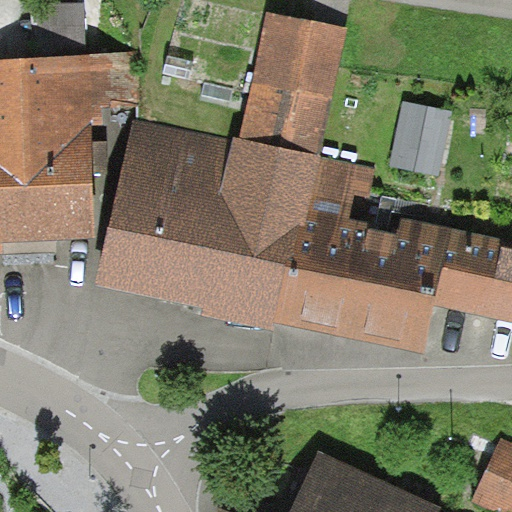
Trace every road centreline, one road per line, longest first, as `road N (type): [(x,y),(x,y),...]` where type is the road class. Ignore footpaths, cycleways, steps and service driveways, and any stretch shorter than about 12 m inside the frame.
road 1 (residential): [(136,467),(208,416),(275,390),(511,384)]
road 2 (residential): [(136,467),(50,397),(0,376)]
